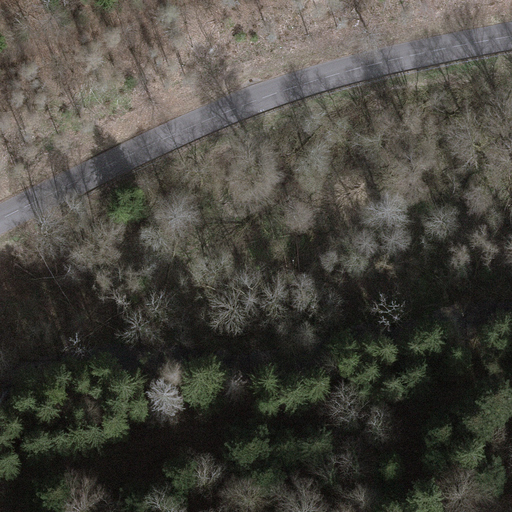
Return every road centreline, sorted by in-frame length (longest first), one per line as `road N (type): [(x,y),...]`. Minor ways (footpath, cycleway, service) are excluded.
road 1 (secondary): [(511,35),(263,98),(0,221)]
road 2 (track): [(178,0),(0,59)]
